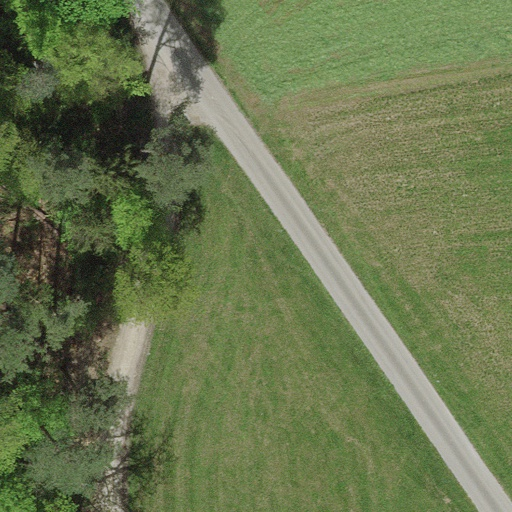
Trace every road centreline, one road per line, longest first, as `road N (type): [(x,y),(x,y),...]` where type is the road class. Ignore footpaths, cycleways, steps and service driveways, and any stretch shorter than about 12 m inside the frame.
road 1 (unclassified): [(509,511),(312,212),(145,0)]
road 2 (track): [(145,1),(161,119),(122,370),(111,511)]
